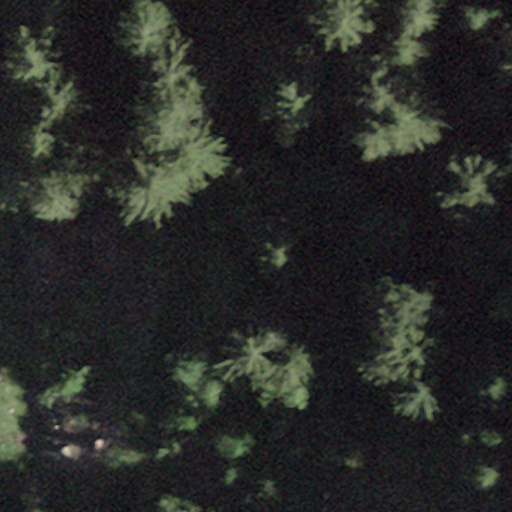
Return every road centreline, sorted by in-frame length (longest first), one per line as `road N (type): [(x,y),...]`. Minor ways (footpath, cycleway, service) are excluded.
road 1 (track): [(116,511),(244,0)]
road 2 (track): [(0,215),(14,425),(7,511)]
